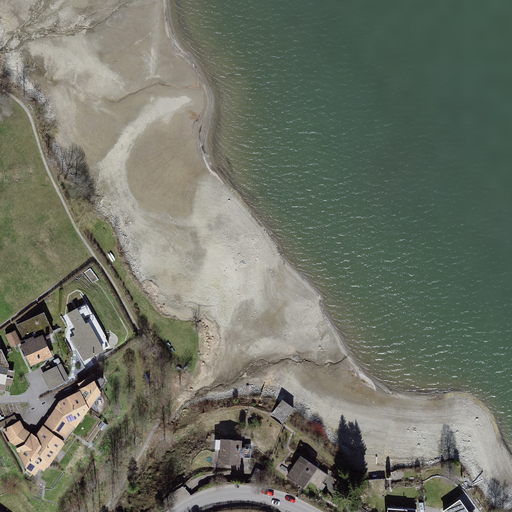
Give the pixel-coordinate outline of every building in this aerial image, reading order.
[(90,323),(87,324),(78,310),(69,315),(78,330),(74,332),(77,336),(72,339),(86,363),(106,351),(92,327),(90,323)] [(25,345),(22,347),(33,367),(55,356),(45,337),(55,333),(46,314),(17,328),(25,345)] [(16,331),(6,335),(13,349),(23,345),(16,331)] [(0,391),(5,393),(6,387),(13,389),(17,372),(10,370),(11,366),(3,351),(0,350),(0,391)] [(63,366),(43,376),(51,392),(71,382),(63,366)] [(81,389),(79,394),(86,407),(104,382),(101,376),(97,378),(94,373),(83,380),(78,383),(81,389)] [(77,420),(86,407),(79,394),(73,397),(71,400),(70,399),(66,401),(62,399),(59,400),(61,403),(51,417),(72,432),(79,422),(77,420)] [(285,400),(273,415),(285,424),(297,409),(285,400)] [(66,440),(72,432),(51,417),(36,438),(44,455),(42,459),(47,463),(62,442),(66,440)] [(34,470),(42,459),(44,455),(36,438),(23,429),(18,422),(4,429),(10,441),(20,447),(19,448),(28,466),(34,470)] [(244,443),(223,442),(222,464),(243,465),(244,443)] [(319,468),(301,457),(287,478),(305,489),(319,468)] [(470,511),(462,500),(444,511),(470,511)]
